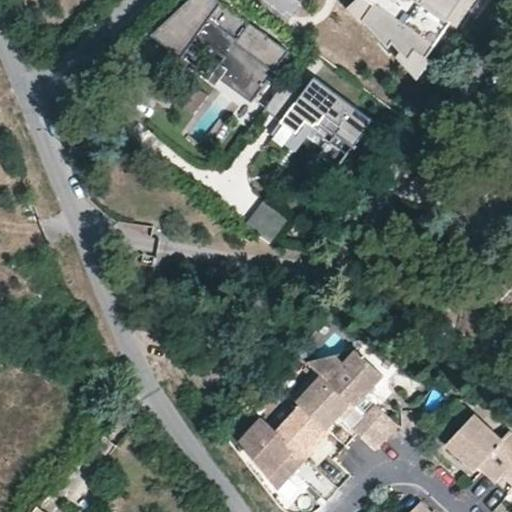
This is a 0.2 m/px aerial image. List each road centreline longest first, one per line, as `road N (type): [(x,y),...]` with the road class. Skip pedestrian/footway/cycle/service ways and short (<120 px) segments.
road 1 (residential): [(0,39),(148,389),(241,511)]
road 2 (residential): [(458,511),(433,490),(396,478),(363,489),(344,511)]
